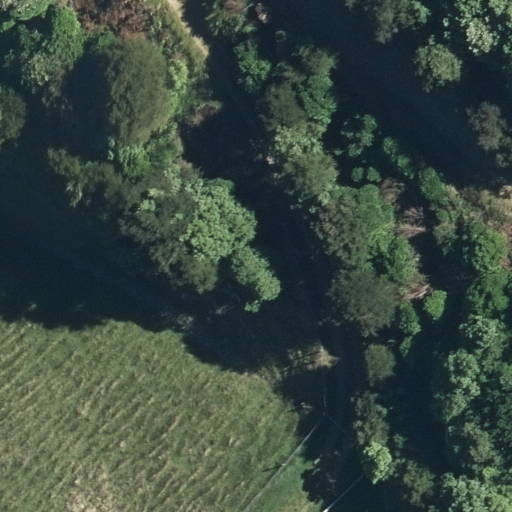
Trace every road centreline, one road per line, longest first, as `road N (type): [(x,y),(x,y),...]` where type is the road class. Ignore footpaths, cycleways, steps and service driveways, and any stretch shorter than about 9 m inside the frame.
road 1 (track): [(189,0),(324,296),(344,377),(333,448),(286,511)]
road 2 (track): [(511,166),(319,0)]
